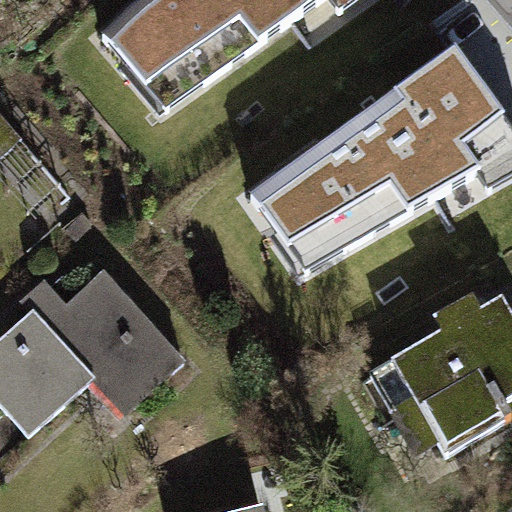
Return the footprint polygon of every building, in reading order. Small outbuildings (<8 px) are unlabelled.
[(144,0),(100,36),(165,112),(317,0),(144,0)] [(511,129),(474,69),(360,141),(422,238),(511,181),(511,129)] [(0,152),(0,198),(22,182),(0,152)] [(58,320),(0,374),(0,435),(37,475),(98,419),(128,450),(190,393),(105,302),(71,334),(58,320)] [(511,345),(510,342),(396,400),(447,499),(511,465),(511,449),(509,444),(511,441),(511,345)]
